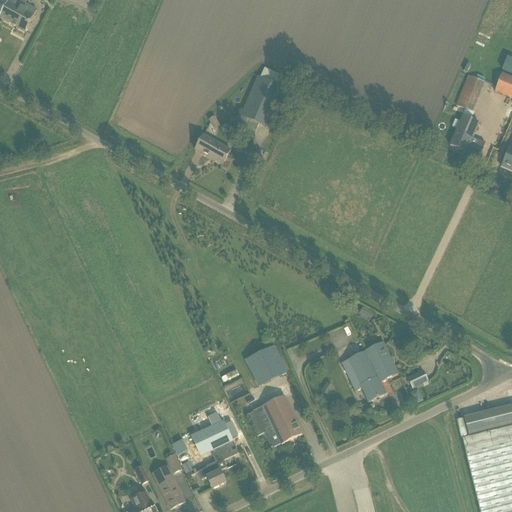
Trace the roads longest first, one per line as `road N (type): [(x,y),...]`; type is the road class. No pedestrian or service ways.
road 1 (unclassified): [(502,380),(464,345),(0,86)]
road 2 (unclassified): [(241,511),(502,380)]
